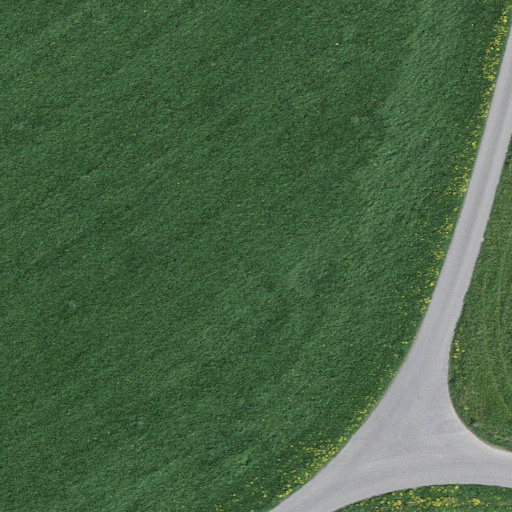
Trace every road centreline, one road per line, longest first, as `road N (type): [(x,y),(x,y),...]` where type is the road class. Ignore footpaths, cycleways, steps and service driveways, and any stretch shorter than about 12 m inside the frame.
road 1 (track): [(396,463),(511,75)]
road 2 (unclassified): [(296,511),(396,463),(511,469)]
